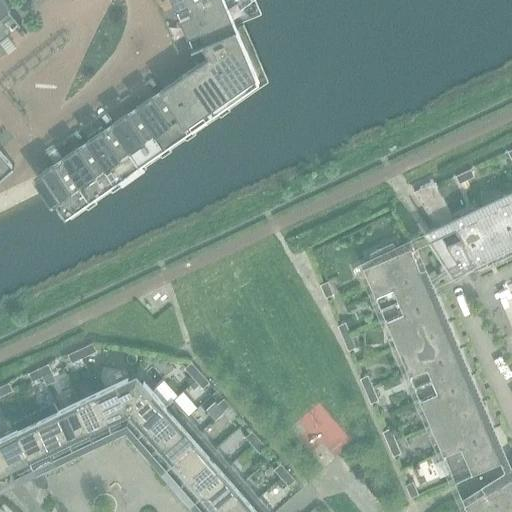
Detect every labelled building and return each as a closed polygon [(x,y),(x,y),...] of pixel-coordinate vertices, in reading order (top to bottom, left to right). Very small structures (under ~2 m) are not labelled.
[(5,0),(0,0),(0,30),(9,23),(11,26),(21,18),(5,0)] [(174,0),(178,0),(185,15),(181,16),(182,17),(220,0),(174,0)] [(222,0),(220,0),(182,17),(186,28),(190,26),(197,44),(204,41),(204,40),(234,27),(222,0)] [(213,53),(163,88),(166,92),(166,91),(189,125),(256,78),(251,68),(252,68),(234,27),(204,40),(204,41),(213,53)] [(149,99),(139,106),(164,142),(189,125),(166,91),(166,92),(151,102),(149,99)] [(124,116),(114,123),(139,159),(164,142),(139,106),(138,106),(140,109),(126,119),(124,116)] [(87,136),(89,140),(114,176),(139,159),(114,123),(113,123),(115,126),(106,132),(102,126),(87,136)] [(75,150),(65,157),(89,193),(114,176),(89,140),(91,143),(77,153),(75,150)] [(0,176),(13,165),(5,155),(2,158),(0,155),(0,176)] [(89,193),(65,157),(64,157),(66,160),(52,170),(50,167),(39,174),(51,191),(64,210),(89,193)] [(471,167),(463,171),(467,178),(474,175),(471,167)] [(463,171),(456,174),(460,182),(467,178),(463,171)] [(436,180),(414,190),(464,265),(473,261),(475,265),(487,259),(486,257),(511,244),(511,194),(497,202),(498,204),(467,218),(466,216),(455,221),(436,180)] [(364,264),(455,478),(502,458),(411,244),(396,250),(393,243),(370,254),(373,260),(364,264)] [(328,280),(321,283),(326,296),(334,293),(328,280)] [(338,324),(343,337),(351,333),(346,321),(338,324)] [(351,333),(343,337),(349,349),(356,346),(351,333)] [(93,341),(78,348),(82,357),(97,350),(93,341)] [(82,357),(78,348),(68,353),(72,361),(82,357)] [(192,360),(185,366),(196,379),(203,373),(192,360)] [(48,362),(39,367),(43,375),(52,371),(48,362)] [(29,372),(33,380),(43,375),(39,367),(29,372)] [(137,371),(97,390),(115,427),(127,421),(137,371)] [(137,371),(127,421),(128,421),(136,431),(167,404),(137,371)] [(203,373),(196,379),(203,387),(210,381),(203,373)] [(368,374),(360,377),(366,390),(373,386),(368,374)] [(9,381),(0,385),(0,387),(3,394),(13,390),(9,381)] [(373,386),(366,390),(371,402),(379,399),(373,386)] [(97,390),(78,399),(95,436),(115,427),(97,390)] [(224,397),(217,403),(224,411),(231,405),(224,397)] [(78,399),(58,408),(76,445),(95,436),(78,399)] [(54,400),(34,409),(38,418),(56,455),(76,445),(58,408),(54,400)] [(167,404),(136,431),(150,447),(181,420),(167,404)] [(231,405),(224,411),(232,419),(239,413),(231,405)] [(15,419),(19,427),(36,464),(56,455),(38,418),(34,409),(15,419)] [(181,420),(150,447),(165,463),(195,437),(181,420)] [(36,464),(19,427),(0,435),(0,456),(14,474),(15,474),(36,464)] [(391,427),(383,430),(388,443),(396,439),(391,427)] [(253,430),(246,436),(253,444),(260,438),(253,430)] [(195,437),(165,463),(179,480),(210,453),(195,437)] [(260,438),(253,444),(260,452),(267,446),(260,438)] [(396,439),(388,443),(394,455),(401,452),(396,439)] [(210,453),(179,480),(193,496),(224,469),(210,453)] [(0,511),(0,480),(10,476),(14,474),(0,456),(0,511)] [(281,462),(274,468),(281,476),(288,470),(281,462)] [(224,469),(193,496),(207,511),(238,485),(224,469)] [(288,470),(281,476),(289,485),(296,478),(288,470)] [(511,511),(511,470),(465,501),(471,511),(511,511)] [(413,480),(406,484),(411,496),(419,493),(413,480)] [(238,485),(207,511),(240,511),(252,501),(238,485)] [(261,511),(252,501),(240,511),(261,511)]
